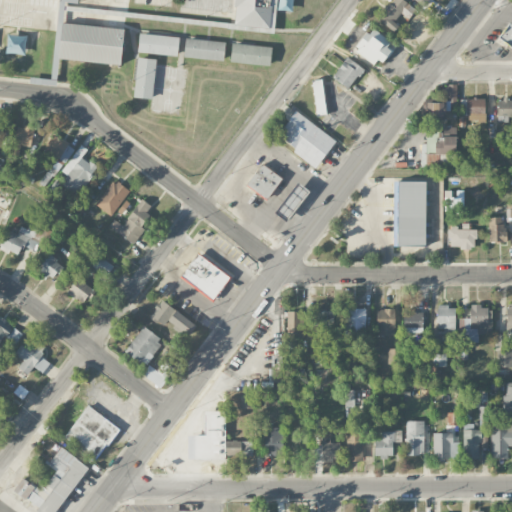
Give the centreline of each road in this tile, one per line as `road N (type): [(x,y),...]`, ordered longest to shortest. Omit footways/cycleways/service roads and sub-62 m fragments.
road 1 (secondary): [(96,511),(484,0)]
road 2 (residential): [(511,274),(311,274),(283,267),(80,111),(0,89)]
road 3 (residential): [(511,486),(115,487)]
road 4 (residential): [(200,203),(0,466)]
road 5 (residential): [(351,0),(198,201)]
road 6 (residential): [(174,411),(0,282)]
